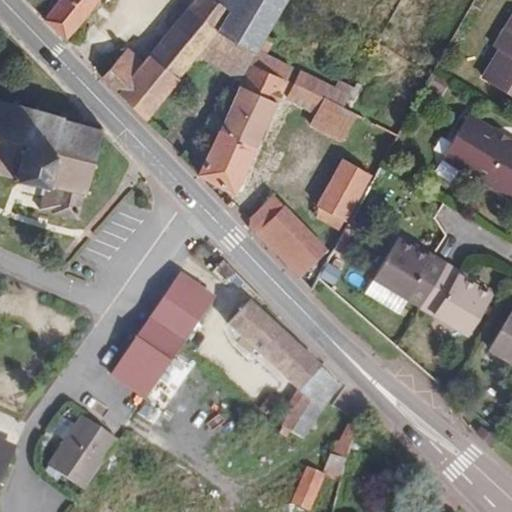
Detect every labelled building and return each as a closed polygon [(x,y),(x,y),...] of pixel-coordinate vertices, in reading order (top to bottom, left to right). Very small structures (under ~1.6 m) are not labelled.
[(104,0),(67,0),(49,22),(57,30),(71,42),(104,0)] [(201,60),(220,37),(234,17),(218,3),(214,0),(202,0),(147,65),(131,52),(106,81),(149,125),(201,60)] [(266,43),(293,0),(219,0),(218,3),(234,17),(266,43)] [(266,43),(234,17),(220,37),(255,60),(257,58),(266,43)] [(511,17),(511,18),(492,50),(497,54),(479,81),(511,100),(511,17)] [(255,60),(220,37),(201,60),(242,87),(250,67),(255,60)] [(264,61),(272,48),(268,44),(266,43),(257,58),(264,61)] [(283,83),(288,72),(264,61),(257,58),(255,60),(250,67),(265,74),(283,83)] [(263,140),(282,96),(286,86),(283,83),(265,74),(250,67),(242,87),(203,180),(206,184),(237,199),(263,140)] [(440,92),(446,83),(435,77),(430,85),(440,92)] [(350,92),(336,86),(331,95),(346,101),(350,92)] [(349,139),(358,119),(332,107),(294,89),(287,106),(318,119),(312,130),(346,146),(349,139)] [(72,222),(99,135),(77,128),(82,111),(67,96),(58,123),(0,106),(0,176),(52,192),(45,215),(72,222)] [(511,192),(511,147),(466,119),(440,160),(507,200),(511,192)] [(350,229),(376,183),(346,169),(322,214),(344,226),(350,229)] [(259,239),(286,214),(276,203),(249,229),(259,239)] [(326,256),(286,214),(259,239),(301,283),(326,256)] [(344,226),(322,214),(319,223),(339,234),(344,226)] [(419,308),(443,266),(413,247),(411,249),(396,241),(373,280),(419,308)] [(232,271),(218,259),(209,271),(220,282),(222,280),(225,277),(232,271)] [(466,336),(490,298),(475,288),(477,286),(443,266),(419,308),(466,336)] [(132,336),(168,360),(198,318),(211,298),(207,295),(175,274),(132,336)] [(306,359),(245,302),(223,323),(292,391),(299,383),(313,364),(306,359)] [(511,315),(489,353),(511,366),(511,315)] [(168,360),(132,336),(106,375),(141,399),(168,360)] [(327,402),(341,379),(320,356),(313,364),(299,383),(327,402)] [(327,402),(299,383),(292,391),(286,399),(315,420),(327,402)] [(270,416),(281,402),(271,394),(260,407),(270,416)] [(315,420),(286,399),(278,427),(287,434),(290,430),(303,440),(315,420)] [(361,419),(369,405),(365,401),(352,422),(358,426),(361,419)] [(339,482),(358,426),(352,422),(342,442),(333,439),(318,472),(321,473),(339,482)] [(89,498),(122,449),(86,426),(53,474),(89,498)] [(497,443),(482,428),(477,433),(490,448),(497,443)] [(0,494),(14,461),(0,454),(0,494)] [(311,507),(321,473),(318,472),(303,465),(286,501),(308,511),(311,507)]
